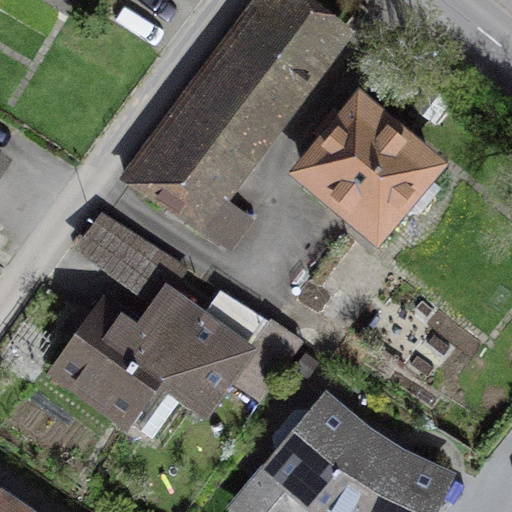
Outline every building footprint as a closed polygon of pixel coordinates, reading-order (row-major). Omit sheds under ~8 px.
[(293,0),(276,0),(243,47),(227,35),(122,175),(226,252),(249,220),(220,198),(340,34),(293,0)] [(392,230),(404,216),(402,203),(432,166),(360,106),(304,173),(377,234),(380,230),(392,230)] [(249,351),(167,291),(137,332),(102,306),(55,369),(128,423),(164,374),(208,406),(249,351)] [(235,381),(260,398),(299,342),(274,325),(235,381)] [(332,511),(427,511),(441,481),(400,464),(364,440),(324,405),(238,510),(240,511),(301,511),(312,499),(332,511)]
